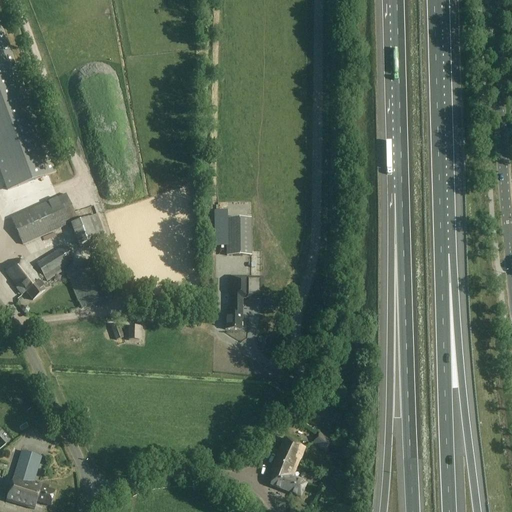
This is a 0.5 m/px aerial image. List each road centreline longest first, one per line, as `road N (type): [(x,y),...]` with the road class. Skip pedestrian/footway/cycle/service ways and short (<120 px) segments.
road 1 (unclassified): [(251,484),(301,388),(295,333),(315,231),(318,0)]
road 2 (motorway): [(402,194),(382,511)]
road 3 (motorway): [(402,194),(411,511)]
road 4 (motorway): [(443,296),(434,0)]
road 5 (secondary): [(511,269),(493,0)]
road 6 (unclassified): [(97,502),(33,356),(0,307)]
road 7 (motorway): [(476,511),(457,346),(443,296)]
road 8 (motorway): [(450,511),(443,296)]
road 9 (motorway): [(396,0),(402,194)]
road 10 (unclassified): [(97,502),(172,474),(251,484)]
